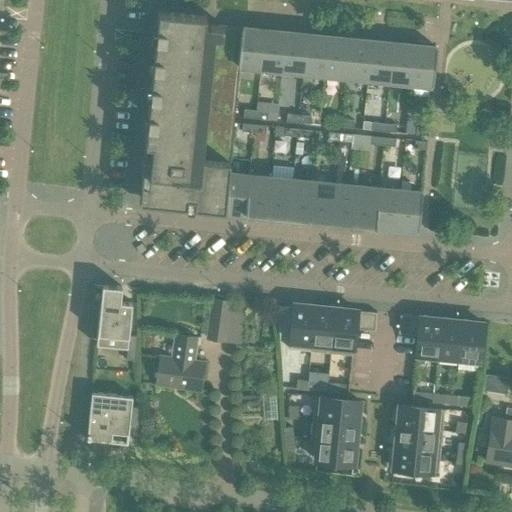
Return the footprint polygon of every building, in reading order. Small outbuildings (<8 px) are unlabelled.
[(139,202),(225,211),(228,173),(239,66),(243,28),(205,24),(206,16),(158,12),(139,202)] [(264,30),(243,28),(239,66),(261,68),(264,30)] [(286,32),(264,30),(261,68),(282,70),(286,32)] [(307,34),(286,32),(282,70),(304,72),(307,34)] [(329,37),(307,34),(304,72),(325,74),(329,37)] [(350,39),(329,37),(325,74),(347,77),(350,39)] [(372,41),(350,39),(347,77),(368,79),(372,41)] [(393,43),(372,41),(368,79),(390,81),(393,43)] [(415,45),(393,43),(390,81),(411,83),(415,45)] [(436,47),(415,45),(411,83),(432,85),(436,47)] [(243,117),(255,118),(255,111),(244,109),(243,117)] [(255,111),(255,118),(267,120),(267,112),(255,111)] [(286,122),(298,123),(298,115),(286,114),(286,122)] [(298,115),(298,123),(310,124),(310,116),(298,115)] [(329,126),(341,127),(341,119),(329,118),(329,126)] [(341,119),(341,127),(353,128),(353,120),(341,119)] [(372,130),(384,131),(384,123),(372,122),(372,130)] [(241,131),(253,132),(254,125),(242,123),(241,131)] [(384,123),(384,131),(395,133),(396,125),(384,123)] [(254,125),(253,132),(265,134),(266,126),(254,125)] [(428,128),(416,127),(415,135),(427,136),(428,128)] [(284,136),(296,137),(297,129),(285,128),(284,136)] [(297,129),(296,137),(308,138),(309,130),(297,129)] [(327,140),(339,141),(340,133),(328,132),(327,140)] [(340,133),(339,141),(351,142),(352,134),(340,133)] [(370,144),(382,145),(383,137),(371,136),(370,144)] [(383,137),(382,145),(394,147),(395,139),(383,137)] [(414,149),(425,150),(426,150),(427,142),(415,141),(414,149)] [(225,211),(246,213),(250,175),(228,173),(225,211)] [(246,213),(268,215),(271,177),(250,175),(246,213)] [(268,215),(289,217),(293,180),(271,177),(268,215)] [(289,217),(311,220),(314,182),(293,180),(289,217)] [(311,220),(332,222),(336,184),(314,182),(311,220)] [(332,222),(354,224),(357,186),(336,184),(332,222)] [(354,224),(375,226),(379,188),(357,186),(354,224)] [(375,226),(397,228),(400,190),(379,188),(375,226)] [(400,190),(397,228),(418,230),(422,192),(400,190)] [(141,244),(135,248),(140,254),(145,250),(141,244)] [(98,319),(129,323),(131,302),(130,302),(120,302),(121,287),(116,286),(102,285),(100,301),(98,319)] [(207,339),(225,341),(230,301),(213,299),(207,339)] [(280,318),(291,318),(291,304),(279,304),(280,318)] [(289,349),(310,351),(315,306),(294,304),(289,349)] [(310,351),(330,353),(335,308),(315,306),(310,351)] [(335,308),(330,353),(352,355),(354,333),(354,329),(375,331),(377,312),(335,308)] [(416,355),(437,357),(441,319),(399,315),(397,334),(418,336),(416,355)] [(129,323),(98,319),(96,339),(96,345),(127,348),(128,337),(128,336),(129,323)] [(437,357),(457,359),(461,321),(441,319),(437,357)] [(461,321),(457,359),(478,361),(483,323),(461,321)] [(156,384),(200,390),(204,362),(193,361),(196,337),(175,334),(172,358),(159,356),(156,384)] [(129,336),(128,336),(127,348),(135,349),(136,336),(134,336),(129,336)] [(135,349),(127,348),(126,358),(126,360),(127,360),(133,361),(135,349)] [(486,373),(484,389),(507,393),(509,377),(486,373)] [(295,389),(306,390),(307,381),(296,380),(295,389)] [(307,381),(306,390),(317,391),(318,382),(307,381)] [(347,385),(337,384),(336,393),(346,394),(347,385)] [(91,391),(89,414),(130,418),(131,408),(132,396),(91,391)] [(413,400),(423,401),(424,393),(413,392),(413,400)] [(442,404),(453,405),(454,396),(443,395),(442,404)] [(314,396),(312,418),(357,422),(359,401),(314,396)] [(454,396),(453,405),(463,406),(464,397),(454,396)] [(399,405),(397,426),(442,431),(444,410),(424,407),(399,405)] [(298,417),(297,406),(288,407),(289,417),(298,417)] [(130,418),(138,419),(138,412),(139,408),(136,407),(131,407),(130,418)] [(507,408),(506,407),(504,419),(493,417),(485,461),(503,464),(503,467),(511,468),(511,408),(507,408)] [(128,435),(130,418),(89,414),(89,415),(86,439),(88,439),(111,441),(127,443),(128,439),(128,435)] [(138,420),(138,419),(130,418),(128,435),(134,435),(138,435),(138,427),(138,420)] [(312,418),(310,438),(355,443),(357,422),(312,418)] [(457,422),(455,432),(464,434),(465,423),(457,422)] [(397,426),(395,447),(440,451),(442,431),(397,426)] [(283,428),(284,438),(292,438),(292,427),(283,428)] [(292,438),(284,438),(285,449),(293,448),(292,438)] [(355,443),(310,438),(310,439),(317,440),(315,460),(353,464),(355,443)] [(459,442),(457,453),(465,454),(467,444),(459,442)] [(440,451),(395,447),(393,468),(438,472),(440,451)] [(465,454),(457,453),(455,464),(464,465),(465,454)]
